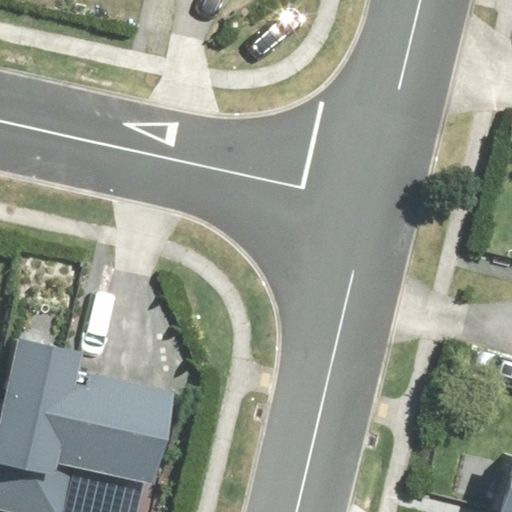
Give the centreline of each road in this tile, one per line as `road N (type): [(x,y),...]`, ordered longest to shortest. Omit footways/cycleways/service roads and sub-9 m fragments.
road 1 (residential): [(370,208),(0,123)]
road 2 (residential): [(370,208),(296,511)]
road 3 (residential): [(420,0),(370,208)]
